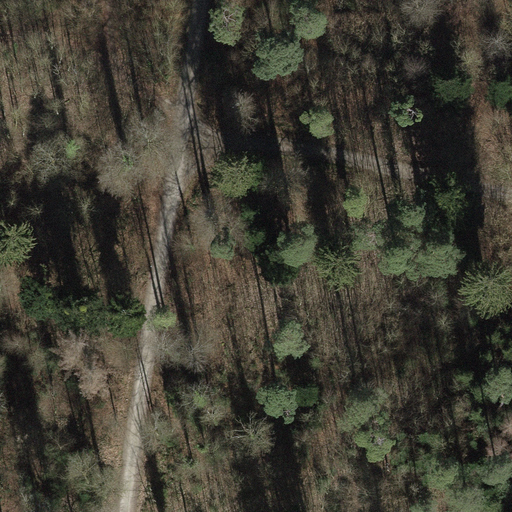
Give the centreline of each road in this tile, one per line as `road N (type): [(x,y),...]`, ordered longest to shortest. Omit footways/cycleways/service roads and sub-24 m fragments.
road 1 (track): [(125,511),(195,0)]
road 2 (track): [(180,122),(511,193)]
